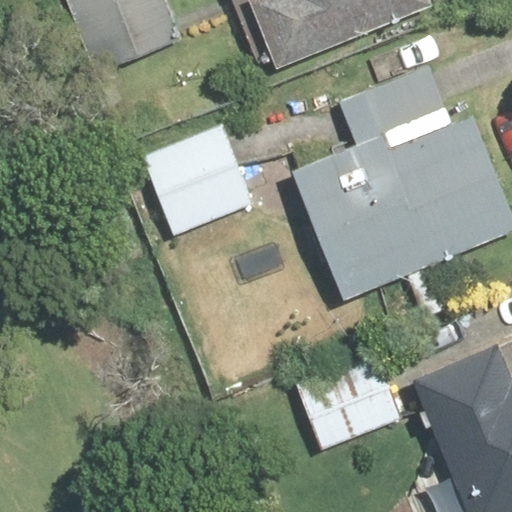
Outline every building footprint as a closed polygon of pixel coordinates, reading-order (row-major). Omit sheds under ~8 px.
[(84,0),(110,72),(194,41),(178,0),(84,0)] [(261,0),(286,64),(442,6),(440,0),(261,0)] [(315,167),(365,296),(511,239),(511,167),(492,117),(457,130),(433,68),(350,100),(368,146),(315,167)] [(146,152),(172,232),(259,204),(233,124),(146,152)] [(425,372),(484,511),(511,511),(511,339),(511,336),(425,372)] [(310,382),(335,447),(414,417),(389,352),(310,382)]
